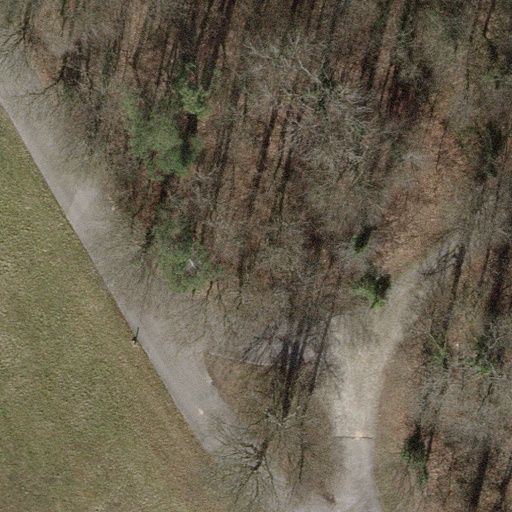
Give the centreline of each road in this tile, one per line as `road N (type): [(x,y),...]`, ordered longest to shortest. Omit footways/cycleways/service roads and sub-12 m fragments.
road 1 (unclassified): [(0,60),(152,322),(249,467),(307,511)]
road 2 (track): [(152,322),(288,346),(361,347),(511,197)]
road 3 (track): [(361,511),(351,431),(361,347)]
